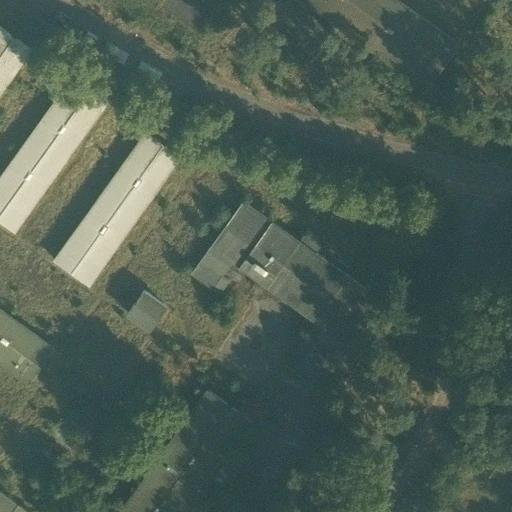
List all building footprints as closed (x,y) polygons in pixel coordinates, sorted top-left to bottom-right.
[(457,45),(394,0),(303,0),(426,88),(457,45)] [(0,26),(0,91),(31,48),(0,26)] [(72,78),(0,178),(0,220),(14,231),(105,102),(72,78)] [(146,131),(54,260),(88,284),(180,155),(146,131)] [(318,245),(302,234),(298,240),(242,200),(211,244),(317,321),(286,364),(329,395),(361,352),(362,353),(393,309),(313,251),(318,245)] [(230,278),(201,258),(191,271),(220,292),(230,278)] [(167,305),(144,289),(128,312),(151,328),(167,305)] [(54,348),(0,309),(0,361),(29,382),(54,348)] [(207,390),(119,511),(257,511),(228,491),(213,511),(186,511),(211,477),(223,485),(243,458),(231,449),(251,421),(207,390)] [(31,511),(1,490),(0,490),(0,511),(31,511)]
